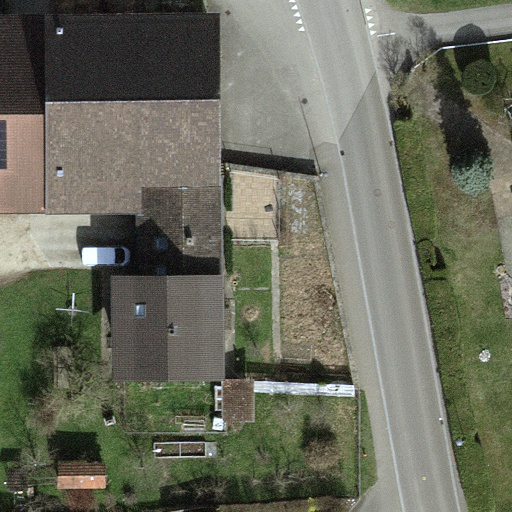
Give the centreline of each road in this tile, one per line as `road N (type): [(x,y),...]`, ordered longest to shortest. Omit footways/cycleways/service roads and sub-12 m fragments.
road 1 (secondary): [(336,44),(424,511)]
road 2 (residential): [(511,20),(336,44)]
